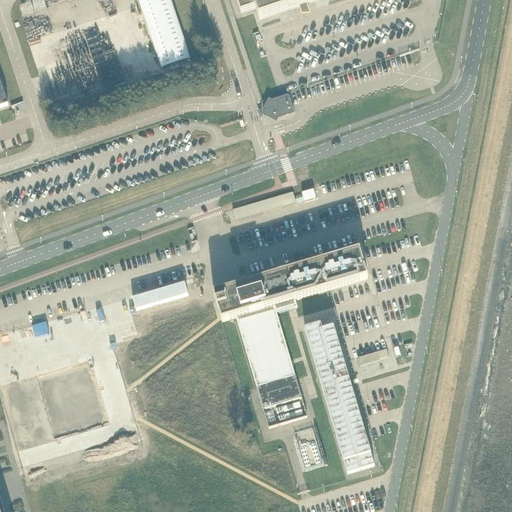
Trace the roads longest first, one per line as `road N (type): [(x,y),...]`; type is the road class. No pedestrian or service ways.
road 1 (unclassified): [(389,511),(454,174)]
road 2 (unclassified): [(0,269),(269,171)]
road 3 (unclassified): [(269,171),(400,124)]
road 4 (track): [(415,511),(440,385)]
